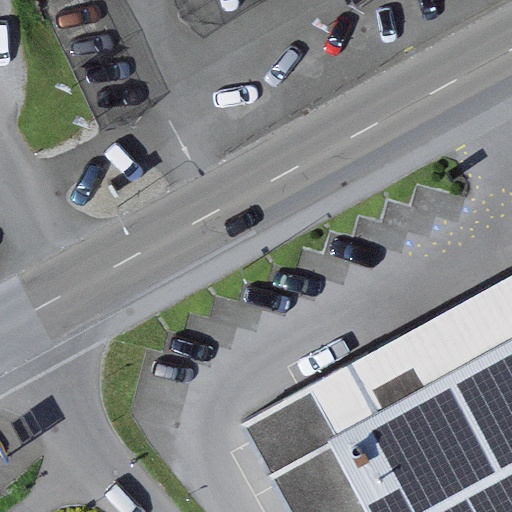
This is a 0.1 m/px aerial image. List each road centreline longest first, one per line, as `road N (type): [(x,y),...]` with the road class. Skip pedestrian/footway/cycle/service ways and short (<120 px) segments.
road 1 (primary): [(11,328),(511,57)]
road 2 (residential): [(98,459),(11,328)]
road 3 (track): [(0,164),(77,294)]
